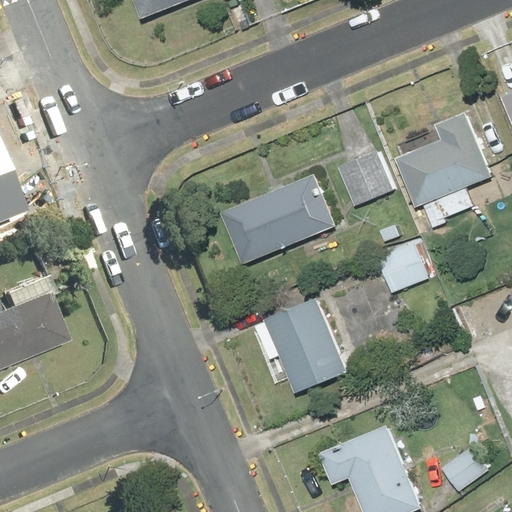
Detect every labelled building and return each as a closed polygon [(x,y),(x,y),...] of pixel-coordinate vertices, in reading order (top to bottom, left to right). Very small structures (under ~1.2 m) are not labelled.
[(195,0),(138,0),(146,19),(195,0)] [(447,137),(401,155),(421,207),(501,176),(474,109),(441,122),(447,137)] [(0,147),(0,221),(27,210),(0,147)] [(378,147),(339,163),(357,205),(396,189),(378,147)] [(227,212),(248,262),(341,223),(320,173),(227,212)] [(420,243),(388,255),(399,285),(431,273),(420,243)] [(339,245),(311,254),(317,275),(346,265),(339,245)] [(46,291),(0,309),(0,365),(66,339),(46,291)] [(324,295),(269,317),(299,392),(354,371),(324,295)] [(405,511),(426,504),(394,423),(325,450),(338,482),(355,475),(370,511),(405,511)] [(472,442),(441,466),(461,492),(492,469),(472,442)]
